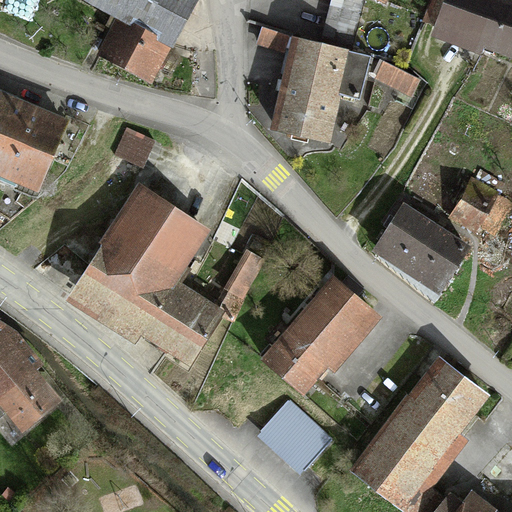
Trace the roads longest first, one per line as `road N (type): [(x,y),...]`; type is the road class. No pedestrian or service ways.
road 1 (residential): [(511,386),(370,281),(225,135)]
road 2 (tertiary): [(275,511),(0,279)]
road 3 (residential): [(225,135),(109,104),(0,57)]
road 4 (residential): [(229,0),(225,135)]
